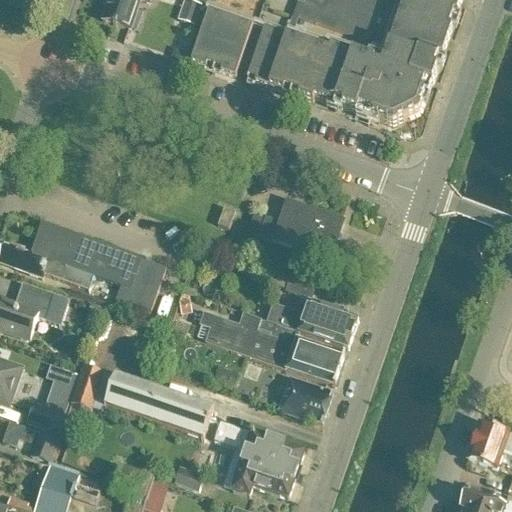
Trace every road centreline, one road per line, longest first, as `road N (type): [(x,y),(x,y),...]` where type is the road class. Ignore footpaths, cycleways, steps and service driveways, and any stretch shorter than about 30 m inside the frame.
road 1 (residential): [(424,198),(43,64)]
road 2 (tertiary): [(317,511),(424,198)]
road 3 (tertiary): [(424,198),(493,0)]
road 4 (residential): [(0,192),(43,64)]
road 5 (residential): [(431,511),(474,386)]
